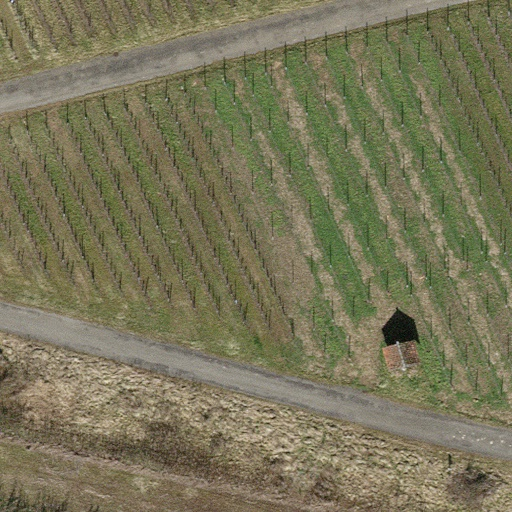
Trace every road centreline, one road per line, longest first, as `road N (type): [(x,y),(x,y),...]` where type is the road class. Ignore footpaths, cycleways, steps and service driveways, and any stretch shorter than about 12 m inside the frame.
road 1 (track): [(511,443),(0,313)]
road 2 (track): [(0,99),(399,0)]
